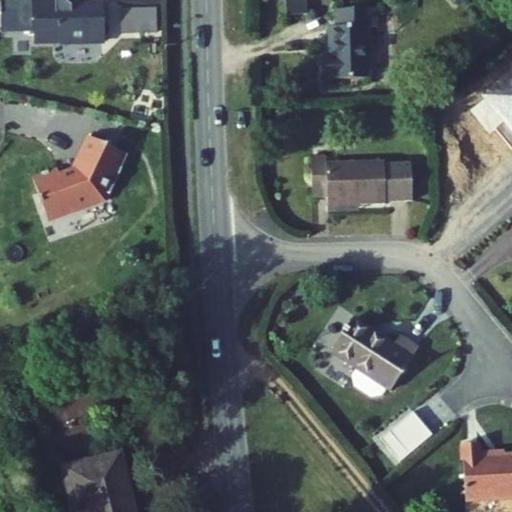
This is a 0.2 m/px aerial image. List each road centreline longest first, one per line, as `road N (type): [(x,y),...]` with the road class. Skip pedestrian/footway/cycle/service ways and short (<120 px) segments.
road 1 (residential): [(216,260),(414,258),(447,281),(511,357)]
road 2 (tertiary): [(206,0),(216,260)]
road 3 (tertiary): [(216,260),(237,511)]
road 4 (unknown): [(220,327),(374,511)]
